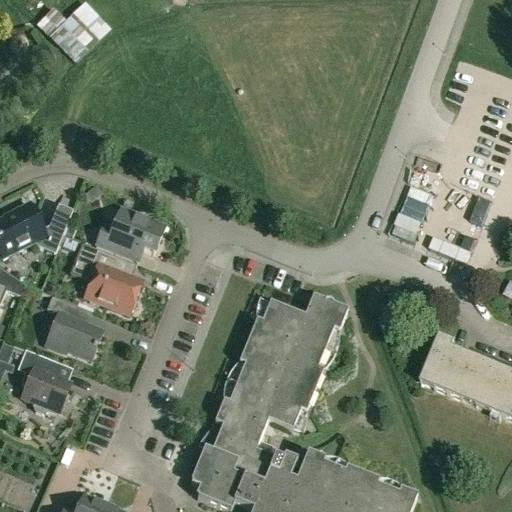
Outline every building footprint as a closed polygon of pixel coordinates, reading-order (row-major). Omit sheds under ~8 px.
[(66,22),(54,10),(36,26),(74,66),(108,34),(82,7),(66,22)] [(0,224),(0,260),(1,263),(33,247),(35,251),(53,259),(71,215),(56,209),(48,231),(40,235),(28,209),(10,217),(11,219),(0,224)] [(137,217),(134,218),(120,212),(111,234),(102,230),(94,249),(136,266),(141,254),(152,259),(164,230),(149,224),(148,221),(146,219),(143,217),(140,217),(137,217)] [(83,301),(88,303),(87,305),(98,310),(99,307),(128,319),(129,316),(132,314),(136,306),(134,303),(141,287),(129,283),(134,270),(81,249),(69,277),(90,286),(83,301)] [(0,274),(0,305),(4,296),(19,302),(24,290),(0,274)] [(44,350),(64,358),(65,356),(89,366),(101,336),(85,329),(90,317),(50,301),(45,313),(57,318),(44,350)] [(344,474),(342,480),(320,471),(323,466),(321,465),(321,466),(305,460),(294,488),(287,485),(294,468),(282,462),(280,467),(253,456),(266,426),(291,436),(299,416),(305,419),(306,417),(304,417),(321,377),(322,378),(322,376),(316,373),(331,335),(338,338),(338,337),(337,336),(346,315),(311,301),(303,322),(268,307),(260,327),(253,325),(253,326),(254,327),(238,366),(237,366),(236,367),(243,370),(227,408),(220,405),(220,407),(221,407),(213,428),(220,431),(210,456),(202,453),(188,487),(200,492),(195,503),(217,511),(230,511),(232,509),(238,511),(411,511),(414,504),(399,498),(399,497),(398,496),(396,502),(374,493),(377,487),(375,487),(375,488),(345,476),(345,475),(344,474)] [(511,511),(511,383),(449,358),(453,347),(438,341),(419,388),(511,424),(511,511)] [(15,375),(23,378),(20,386),(21,390),(25,391),(21,402),(33,407),(32,411),(33,415),(41,418),(45,416),(47,412),(58,417),(69,389),(54,382),(52,378),(56,368),(24,355),(15,375)] [(102,511),(103,510),(81,501),(76,511),(102,511)]
